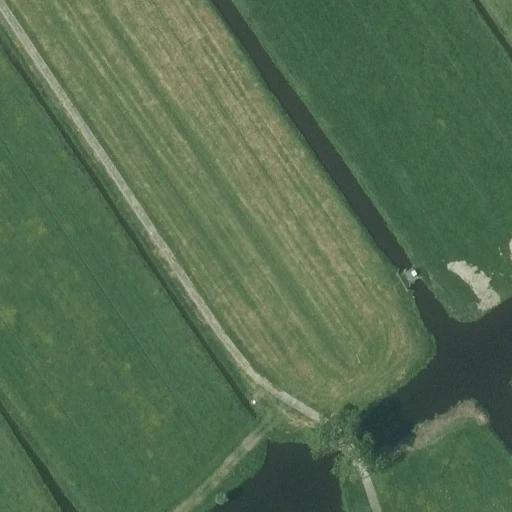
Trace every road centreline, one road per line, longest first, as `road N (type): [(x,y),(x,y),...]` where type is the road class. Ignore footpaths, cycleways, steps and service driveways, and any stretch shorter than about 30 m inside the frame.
road 1 (track): [(374,511),(364,478),(327,424),(234,360),(0,10)]
road 2 (track): [(161,511),(196,491),(283,398)]
